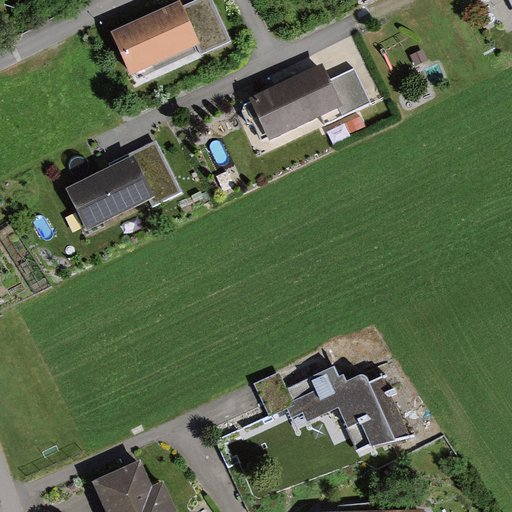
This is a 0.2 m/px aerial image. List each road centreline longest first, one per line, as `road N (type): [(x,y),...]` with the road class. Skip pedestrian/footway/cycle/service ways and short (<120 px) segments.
road 1 (residential): [(404,0),(297,54),(279,55),(264,46),(242,0)]
road 2 (residential): [(0,60),(136,0)]
